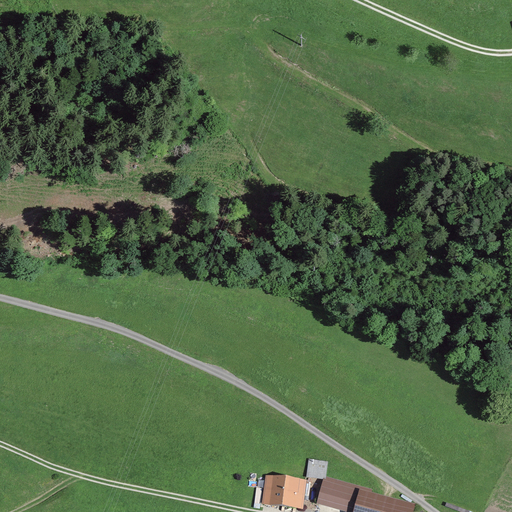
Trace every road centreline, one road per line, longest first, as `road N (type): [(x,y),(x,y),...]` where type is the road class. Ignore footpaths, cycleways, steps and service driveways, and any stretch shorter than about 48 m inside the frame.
road 1 (track): [(0,295),(132,334),(230,378),(434,511)]
road 2 (track): [(0,442),(88,475),(240,511)]
road 3 (track): [(366,0),(488,55),(511,53)]
